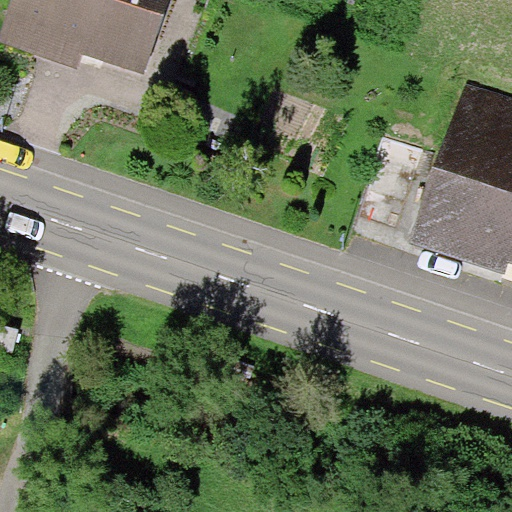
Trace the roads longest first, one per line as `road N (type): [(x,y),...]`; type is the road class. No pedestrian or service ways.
road 1 (primary): [(0,201),(511,374)]
road 2 (track): [(86,229),(53,325),(45,411),(10,511)]
